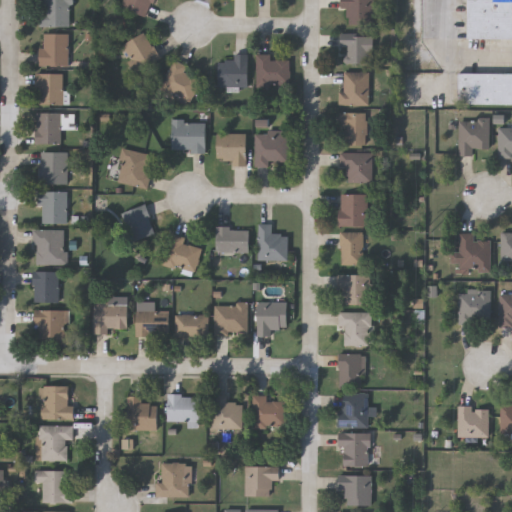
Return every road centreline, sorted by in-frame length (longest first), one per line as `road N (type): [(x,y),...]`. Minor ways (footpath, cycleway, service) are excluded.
road 1 (residential): [(316,0),(312,511)]
road 2 (residential): [(15,0),(15,363)]
road 3 (residential): [(319,366),(93,364)]
road 4 (residential): [(112,364),(113,486),(123,511)]
road 5 (residential): [(318,199),(195,197)]
